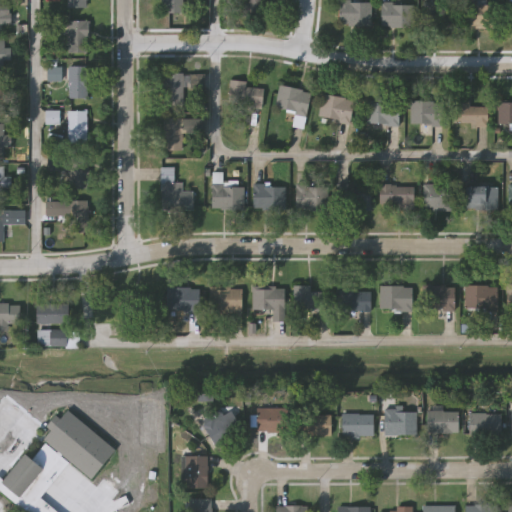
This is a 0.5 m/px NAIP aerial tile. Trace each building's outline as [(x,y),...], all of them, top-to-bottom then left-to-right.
[(2,29),(0,29),(0,0),(3,0),(3,2),(8,2),(8,14),(2,14),(2,29)] [(87,8),(87,0),(66,0),(67,8),(87,8)] [(183,0),(183,13),(162,13),(162,0),(183,0)] [(241,0),(268,0),(268,15),(241,15),(241,0)] [(371,0),(371,25),(338,25),(338,0),(371,0)] [(500,27),(465,26),(465,0),(476,0),(476,3),(500,3),(500,27)] [(413,26),(381,26),(381,2),(413,2),(413,26)] [(422,2),(453,2),(453,26),(422,26),(422,2)] [(89,51),(67,51),(67,20),(89,20),(89,51)] [(87,65),(87,97),(68,97),(68,65),(87,65)] [(183,72),(183,105),(163,105),(163,72),(183,72)] [(263,104),(230,107),(227,81),(246,79),(247,87),(262,86),(263,104)] [(303,128),(292,126),(295,111),(274,106),(279,84),(311,91),(303,128)] [(317,116),(322,93),(355,100),(350,123),(317,116)] [(399,124),(366,124),(366,100),(399,100),(399,124)] [(410,124),(410,100),(443,100),(443,124),(410,124)] [(511,100),(511,125),(496,125),(496,100),(511,100)] [(488,124),(452,124),(452,103),(488,104),(488,124)] [(45,110),(58,110),(58,124),(45,124),(45,110)] [(87,110),(87,142),(67,142),(67,110),(87,110)] [(161,118),(183,118),(183,150),(161,150),(161,118)] [(0,123),(3,123),(3,134),(10,134),(10,147),(3,147),(3,157),(0,157),(0,123)] [(68,187),(68,168),(57,168),(57,156),(87,156),(87,187),(68,187)] [(11,188),(2,188),(3,199),(0,199),(0,165),(3,165),(3,175),(11,175),(11,188)] [(193,190),(193,210),(160,210),(160,166),(174,166),(174,181),(182,181),(182,190),(193,190)] [(243,184),(243,208),(211,208),(211,184),(243,184)] [(252,208),(252,184),(285,184),(285,208),(252,208)] [(338,207),(339,184),(372,186),(371,209),(338,207)] [(380,205),(380,184),(414,184),(414,205),(380,205)] [(455,184),(455,209),(423,209),(423,184),(455,184)] [(329,185),(329,208),(295,208),(295,185),(329,185)] [(498,209),(466,209),(466,185),(498,185),(498,209)] [(68,231),(68,215),(44,215),(44,200),(87,200),(87,231),(68,231)] [(4,240),(0,240),(0,208),(24,208),(24,223),(4,223),(4,240)] [(293,285),(310,285),(310,290),(329,290),(329,310),(293,310),(293,285)] [(371,310),(337,310),(337,285),(353,285),(353,291),(371,291),(371,310)] [(380,285),(413,285),(413,309),(380,309),(380,285)] [(454,309),(424,308),(424,285),(455,286),(454,309)] [(499,285),(499,308),(465,308),(465,285),(499,285)] [(273,308),(252,308),(252,286),(285,286),(285,320),(273,320),(273,308)] [(200,287),(200,312),(167,312),(167,287),(200,287)] [(242,288),(242,310),(211,310),(211,288),(242,288)] [(152,292),(152,311),(126,311),(126,292),(152,292)] [(0,327),(0,302),(19,302),(19,322),(7,322),(7,327),(0,327)] [(37,302),(67,302),(67,323),(37,323),(37,302)] [(37,346),(37,328),(67,328),(67,346),(37,346)] [(204,421),(232,407),(243,428),(214,442),(204,421)] [(68,408),(115,449),(90,479),(69,461),(46,441),(43,438),(50,430),(44,425),(54,413),(60,418),(68,408)] [(256,408),(291,408),(291,430),(256,430),(256,408)] [(415,434),(383,434),(383,408),(415,408),(415,434)] [(457,431),(426,431),(426,409),(457,409),(457,431)] [(372,434),(341,434),(341,412),(372,412),(372,434)] [(498,431),(468,431),(468,412),(498,412),(498,431)] [(303,434),(303,414),(330,414),(330,434),(303,434)] [(49,492),(46,495),(42,492),(40,495),(59,511),(26,511),(0,489),(0,475),(3,478),(25,452),(31,457),(46,441),(69,461),(45,488),(49,492)] [(184,486),(184,454),(207,454),(207,486),(184,486)] [(188,511),(188,497),(210,497),(210,511),(188,511)]
